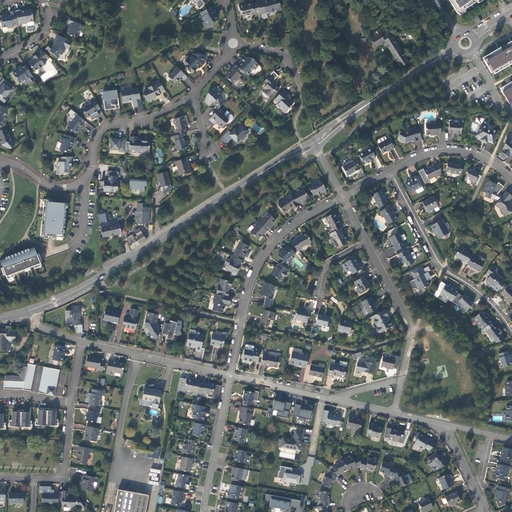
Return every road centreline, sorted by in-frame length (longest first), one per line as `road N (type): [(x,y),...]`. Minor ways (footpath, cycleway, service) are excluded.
road 1 (secondary): [(23,312),(101,276),(314,144)]
road 2 (residential): [(341,195),(287,228),(261,260),(230,373)]
road 3 (residential): [(511,329),(439,261),(390,171)]
road 4 (secondary): [(314,144),(439,56)]
road 5 (residential): [(81,341),(230,373)]
road 6 (residential): [(193,97),(157,116),(110,126),(95,144),(84,182)]
road 7 (residential): [(366,240),(412,328),(403,378)]
road 8 (residential): [(205,511),(230,373)]
road 9 (residential): [(511,178),(454,150),(390,171)]
